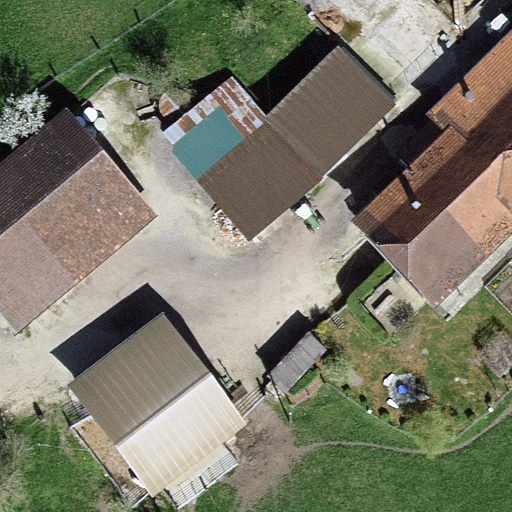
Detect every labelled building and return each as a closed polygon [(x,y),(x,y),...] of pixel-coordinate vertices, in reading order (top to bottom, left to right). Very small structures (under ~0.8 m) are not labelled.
[(380,200),(350,229),(434,316),(511,232),(511,33),(424,119),(428,124),(394,157),(409,172),(400,181),(390,169),(371,191),(380,200)] [(395,110),(338,49),(266,116),(229,77),(163,138),(173,149),(167,156),(249,245),(395,110)] [(158,221),(68,113),(0,168),(0,322),(14,339),(158,221)] [(150,501),(245,428),(160,318),(65,390),(150,501)] [(327,354),(309,337),(268,380),(286,397),(327,354)]
